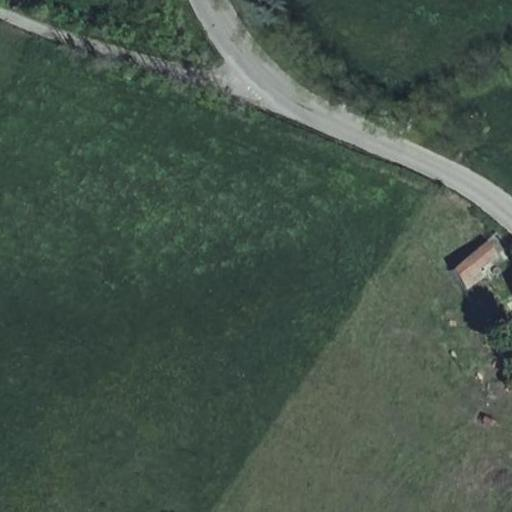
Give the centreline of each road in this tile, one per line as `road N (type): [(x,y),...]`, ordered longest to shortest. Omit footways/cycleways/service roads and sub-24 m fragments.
road 1 (tertiary): [(259,72),(317,115),(444,169),(511,213)]
road 2 (residential): [(0,11),(134,61),(215,75),(259,72)]
